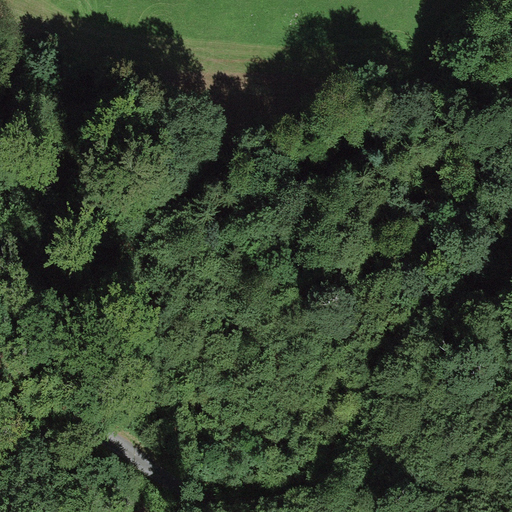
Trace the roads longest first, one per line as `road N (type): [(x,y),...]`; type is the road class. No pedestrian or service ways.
road 1 (residential): [(511,272),(415,332),(349,449),(302,494),(229,502),(174,486),(102,434)]
road 2 (track): [(102,434),(57,433),(19,457),(7,511)]
